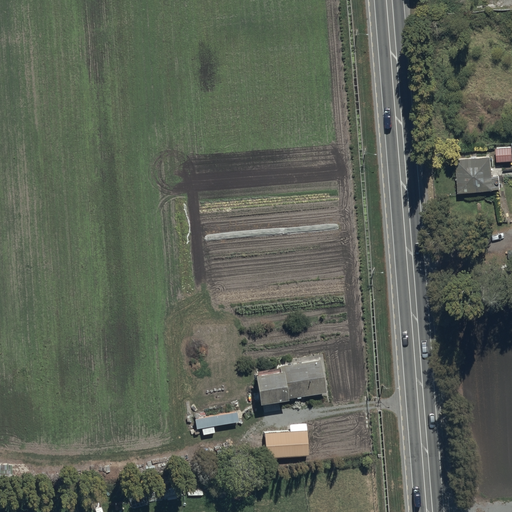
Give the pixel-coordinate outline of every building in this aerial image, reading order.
[(511,146),(496,146),(496,160),(511,159),(511,146)] [(456,157),(458,191),(501,188),(500,174),(492,175),(490,155),(456,157)] [(252,372),(257,402),(295,396),(295,398),(299,397),(299,396),(324,392),(319,359),(278,365),(279,368),(252,372)] [(195,418),(196,426),(236,420),(235,412),(195,418)] [(307,454),(305,422),(288,423),(289,430),(263,432),(264,457),(307,454)]
